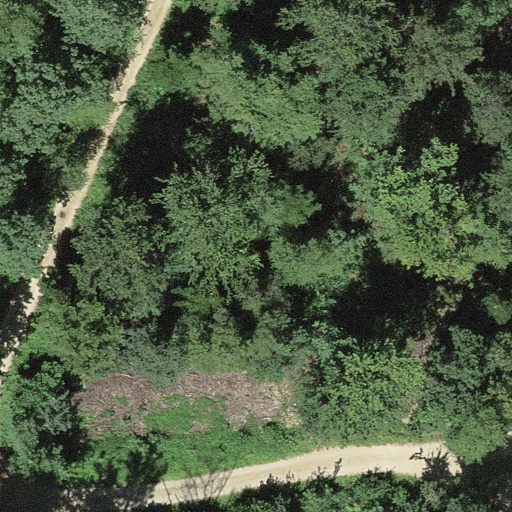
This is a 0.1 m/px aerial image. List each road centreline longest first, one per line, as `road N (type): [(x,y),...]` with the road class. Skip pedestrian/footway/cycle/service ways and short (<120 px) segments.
road 1 (track): [(0,499),(511,462)]
road 2 (track): [(0,356),(162,0)]
